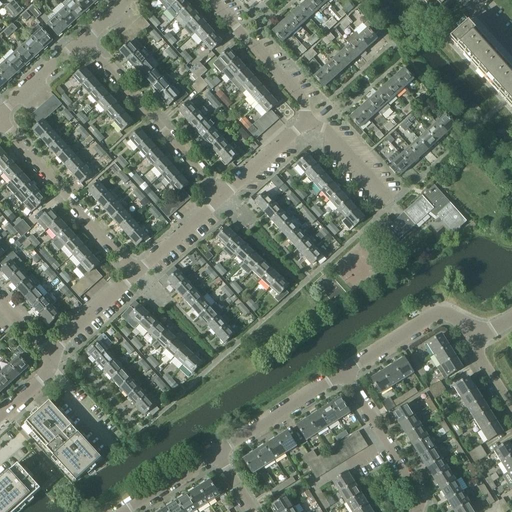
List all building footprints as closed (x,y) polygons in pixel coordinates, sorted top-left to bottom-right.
[(14,0),(9,5),(18,15),(23,11),(14,0)] [(74,0),(73,0),(65,8),(76,20),(85,12),(74,0)] [(74,0),(85,12),(94,4),(90,0),(74,0)] [(158,0),(167,10),(178,0),(158,0)] [(175,19),(179,16),(190,6),(184,0),(178,0),(167,10),(175,19)] [(309,0),(307,0),(300,7),(310,18),(319,10),(309,0)] [(325,0),(309,0),(319,10),(328,2),(325,0)] [(29,10),(37,19),(42,15),(38,10),(40,7),(37,3),(29,10)] [(18,15),(9,5),(5,9),(14,19),(18,15)] [(179,16),(187,25),(198,15),(190,6),(179,16)] [(300,7),(291,15),(301,26),(310,18),(300,7)] [(332,7),(329,10),(339,21),(342,19),(332,7)] [(65,8),(56,16),(67,28),(76,20),(65,8)] [(337,13),(342,19),(346,15),(341,10),(337,13)] [(22,16),(26,21),(31,17),(27,12),(22,16)] [(148,19),(152,24),(157,20),(153,15),(148,19)] [(187,25),(195,33),(205,24),(198,15),(187,25)] [(291,15),(282,23),(292,34),(301,26),(291,15)] [(67,28),(56,16),(47,24),(58,36),(67,28)] [(142,16),(137,21),(146,30),(150,26),(142,16)] [(348,17),(344,21),(349,26),(353,22),(348,17)] [(333,18),(329,21),(333,27),(337,23),(333,18)] [(157,20),(152,24),(156,28),(161,24),(157,20)] [(137,21),(133,24),(141,34),(146,30),(137,21)] [(333,27),(329,21),(325,25),(330,30),(333,27)] [(349,26),(344,21),(340,24),(345,29),(349,26)] [(511,69),(469,21),(450,38),(511,106),(511,69)] [(292,34),(282,23),(273,32),(283,43),(292,34)] [(13,24),(8,28),(13,34),(17,30),(13,24)] [(133,24),(129,28),(137,38),(141,34),(133,24)] [(195,33),(203,42),(214,33),(205,24),(195,33)] [(33,37),(33,38),(43,50),(53,42),(42,29),(38,25),(29,33),(33,37)] [(13,34),(8,28),(4,32),(9,37),(13,34)] [(129,28),(124,32),(132,42),(135,39),(137,38),(129,28)] [(367,29),(359,37),(368,48),(377,40),(367,29)] [(149,34),(153,39),(158,34),(154,30),(149,34)] [(119,37),(127,46),(131,42),(132,42),(124,32),(119,37)] [(164,37),(168,41),(173,37),(169,33),(164,37)] [(214,33),(203,42),(211,52),(222,42),(214,33)] [(331,33),(327,37),(331,42),(335,39),(331,33)] [(158,34),(153,39),(157,43),(162,39),(158,34)] [(315,34),(311,37),(316,43),(320,39),(315,34)] [(173,37),(168,41),(172,46),(177,42),(173,37)] [(316,43),(311,37),(307,41),(312,46),(316,43)] [(331,42),(327,37),(323,40),(327,46),(331,42)] [(359,37),(350,45),(360,56),(368,48),(359,37)] [(33,38),(24,46),(34,58),(43,50),(33,38)] [(120,52),(128,61),(139,51),(139,52),(144,48),(135,39),(132,42),(131,42),(127,46),(120,52)] [(350,45),(341,53),(351,64),(360,56),(350,45)] [(24,46),(15,53),(26,66),(34,58),(24,46)] [(298,49),(303,54),(307,51),(302,46),(298,49)] [(165,52),(169,56),(174,52),(170,48),(165,52)] [(180,55),(184,59),(189,55),(185,50),(180,55)] [(218,60),(226,69),(237,59),(229,50),(218,60)] [(313,50),(309,53),(313,58),(317,55),(313,50)] [(128,61),(136,70),(147,60),(139,52),(139,51),(128,61)] [(174,52),(169,56),(173,61),(178,57),(174,52)] [(15,53),(6,61),(17,74),(26,66),(15,53)] [(313,58),(309,53),(305,57),(309,62),(313,58)] [(341,53),(332,61),(342,72),(351,64),(341,53)] [(189,55),(184,59),(188,64),(193,60),(189,55)] [(223,72),(231,81),(245,68),(237,59),(226,69),(223,72)] [(136,70),(144,79),(155,69),(147,60),(136,70)] [(6,61),(0,66),(0,72),(8,82),(17,74),(6,61)] [(332,61),(323,69),(333,80),(342,72),(332,61)] [(190,70),(194,75),(203,66),(199,62),(190,70)] [(182,70),(185,74),(190,70),(186,66),(182,70)] [(194,75),(198,79),(200,77),(207,71),(203,66),(194,75)] [(73,77),(82,87),(93,77),(85,67),(73,77)] [(231,81),(239,90),(253,77),(245,68),(231,81)] [(144,79),(152,88),(163,78),(155,69),(144,79)] [(333,80),(323,69),(314,77),(324,88),(333,80)] [(404,69),(395,77),(404,88),(413,80),(404,69)] [(194,75),(190,70),(185,74),(190,79),(194,75)] [(82,87),(89,95),(100,85),(93,77),(82,87)] [(191,85),(195,90),(204,82),(204,81),(200,77),(198,79),(191,85)] [(204,81),(204,82),(207,86),(212,81),(209,77),(204,81)] [(246,91),(250,96),(261,86),(253,77),(239,90),(243,94),(246,91)] [(395,77),(386,85),(395,96),(404,88),(395,77)] [(171,87),(163,78),(151,89),(154,92),(155,91),(160,97),(171,87)] [(212,81),(207,86),(208,86),(212,90),(216,86),(212,81)] [(204,82),(195,90),(199,94),(208,86),(207,86),(204,82)] [(89,95),(98,104),(109,94),(100,85),(89,95)] [(386,85),(377,93),(386,104),(395,96),(386,85)] [(261,86),(250,96),(246,100),(254,108),(258,105),(269,95),(261,86)] [(171,87),(160,97),(168,106),(179,97),(171,87)] [(205,96),(209,101),(214,96),(210,92),(205,96)] [(377,93),(368,101),(378,112),(386,104),(377,93)] [(60,98),(64,102),(69,98),(65,94),(60,98)] [(98,104),(105,113),(117,103),(109,94),(98,104)] [(54,95),(48,100),(57,109),(62,105),(54,95)] [(220,99),(224,103),(229,99),(225,95),(220,99)] [(258,105),(266,114),(267,114),(271,111),(278,105),(269,95),(258,105)] [(214,96),(209,101),(213,105),(218,101),(214,96)] [(415,100),(419,105),(423,101),(419,96),(415,99),(415,100)] [(69,98),(64,102),(68,107),(73,103),(69,98)] [(229,99),(224,103),(228,108),(233,104),(229,99)] [(48,100),(44,104),(53,113),(57,109),(48,100)] [(368,101),(359,109),(369,120),(378,112),(368,101)] [(178,112),(187,121),(198,111),(189,102),(178,112)] [(105,113),(114,122),(125,112),(117,103),(105,113)] [(425,103),(422,107),(426,112),(430,109),(425,103)] [(44,104),(40,108),(48,117),(53,113),(44,104)] [(410,104),(406,108),(410,113),(415,109),(410,104)] [(426,112),(422,107),(418,110),(422,116),(426,112)] [(40,108),(36,111),(44,120),(44,121),(48,117),(40,108)] [(61,113),(65,117),(70,113),(66,109),(61,113)] [(369,120),(359,109),(350,118),(360,128),(369,120)] [(221,114),(225,118),(230,114),(226,110),(221,114)] [(31,116),(39,125),(44,120),(36,111),(31,116)] [(187,121),(195,130),(206,120),(211,116),(209,114),(205,119),(198,111),(187,121)] [(266,114),(265,115),(273,124),(279,120),(271,111),(267,114),(266,114)] [(76,116),(80,120),(85,116),(81,112),(76,116)] [(125,112),(114,122),(122,131),(133,121),(125,112)] [(236,116),(240,121),(245,117),(241,112),(236,116)] [(70,113),(65,117),(69,122),(74,118),(70,113)] [(230,114),(225,118),(229,123),(234,119),(230,114)] [(265,115),(261,119),(269,128),(273,124),(265,115)] [(445,115),(437,123),(436,123),(446,134),(455,126),(445,115)] [(85,116),(80,120),(84,125),(89,121),(85,116)] [(245,117),(240,121),(244,126),(249,122),(245,117)] [(261,119),(256,123),(265,132),(269,128),(261,119)] [(408,119),(404,123),(408,128),(413,124),(408,119)] [(432,127),(427,132),(437,142),(446,134),(436,123),(437,123),(433,119),(429,123),(432,127)] [(33,130),(41,139),(52,129),(44,121),(44,120),(39,125),(33,130)] [(195,130),(203,139),(214,129),(206,120),(195,130)] [(392,120),(388,124),(392,129),(397,125),(392,120)] [(256,123),(253,126),(261,135),(265,132),(256,123)] [(408,128),(404,123),(400,126),(405,131),(408,128)] [(392,129),(388,124),(384,127),(389,132),(392,129)] [(203,139),(211,148),(222,138),(224,135),(216,126),(214,129),(203,139)] [(248,131),(252,135),(256,131),(252,126),(248,131)] [(77,131),(81,135),(86,131),(82,127),(77,131)] [(237,132),(241,137),(245,133),(242,128),(237,132)] [(41,139),(49,148),(60,138),(52,129),(41,139)] [(129,139),(137,149),(149,139),(141,129),(129,139)] [(92,134),(96,138),(101,134),(97,130),(92,134)] [(86,131),(81,135),(89,144),(94,140),(86,131)] [(261,135),(256,131),(252,135),(256,140),(261,135)] [(375,135),(380,140),(384,137),(379,131),(375,135)] [(427,132),(418,140),(428,151),(437,142),(427,132)] [(245,133),(241,137),(245,141),(249,137),(245,133)] [(101,134),(96,138),(100,143),(105,139),(101,134)] [(390,136),(386,139),(391,144),(394,141),(390,136)] [(49,148),(57,157),(68,147),(60,138),(49,148)] [(211,148),(219,156),(230,147),(222,138),(211,148)] [(137,149),(145,158),(157,147),(149,139),(137,149)] [(418,140),(409,148),(419,159),(428,151),(418,140)] [(93,149),(97,153),(102,148),(98,144),(93,149)] [(57,157),(65,165),(76,156),(68,147),(57,157)] [(145,158),(153,167),(165,156),(157,147),(145,158)] [(230,147),(219,156),(222,161),(221,162),(225,166),(227,165),(227,166),(231,162),(233,164),(239,158),(238,156),(230,147)] [(102,148),(97,153),(101,158),(106,153),(102,148)] [(409,148),(401,155),(411,166),(419,159),(409,148)] [(411,166),(401,155),(401,156),(397,152),(388,160),(392,164),(398,171),(401,175),(411,166)] [(65,165),(73,175),(84,165),(76,156),(65,165)] [(116,160),(120,164),(125,160),(121,156),(116,160)] [(153,167),(161,175),(172,165),(165,156),(153,167)] [(298,165),(306,174),(316,164),(308,156),(298,165)] [(0,161),(0,170),(3,174),(14,165),(6,157),(0,161)] [(125,160),(120,164),(124,169),(129,165),(125,160)] [(306,174),(314,183),(324,173),(316,164),(306,174)] [(398,171),(392,164),(389,167),(395,174),(398,171)] [(3,174),(11,183),(22,174),(14,165),(3,174)] [(84,165),(73,175),(81,184),(92,174),(84,165)] [(161,175),(169,184),(180,174),(172,165),(161,175)] [(117,175),(121,179),(125,175),(122,171),(117,175)] [(314,183),(322,192),(332,182),(324,173),(314,183)] [(7,186),(15,196),(30,183),(22,174),(11,183),(7,186)] [(132,178),(136,182),(141,178),(137,174),(132,178)] [(169,184),(178,194),(183,190),(189,184),(180,174),(169,184)] [(125,175),(121,179),(125,184),(130,180),(125,175)] [(276,176),(271,180),(279,189),(284,184),(276,176)] [(141,178),(136,182),(140,187),(145,183),(141,178)] [(287,182),(291,186),(295,182),(291,178),(287,182)] [(95,181),(88,188),(90,191),(98,184),(95,181)] [(88,192),(96,201),(107,191),(100,182),(98,184),(90,191),(88,192)] [(322,192),(330,200),(340,191),(332,182),(322,192)] [(27,201),(28,201),(38,192),(30,183),(15,196),(23,204),(27,201)] [(133,193),(137,197),(141,192),(134,184),(131,187),(135,191),(133,193)] [(280,188),(284,193),(288,189),(285,184),(280,188)] [(434,185),(421,197),(433,210),(429,214),(434,218),(438,214),(455,232),(467,221),(434,185)] [(144,191),(152,200),(157,196),(156,196),(160,192),(157,188),(153,192),(149,187),(144,191)] [(295,191),(298,196),(301,193),(302,194),(304,192),(300,187),(295,191)] [(183,190),(178,194),(186,203),(191,199),(183,190)] [(96,201),(104,210),(115,200),(107,191),(96,201)] [(330,200),(338,209),(348,200),(340,191),(330,200)] [(38,192),(28,201),(35,210),(46,200),(38,192)] [(141,192),(137,197),(141,202),(140,203),(144,208),(150,202),(141,192)] [(301,193),(298,196),(303,201),(308,196),(304,192),(302,194),(301,193)] [(255,202),(263,212),(274,202),(266,193),(255,202)] [(288,198),(293,203),(295,201),(294,200),(297,197),(293,193),(288,198)] [(178,194),(173,198),(181,207),(186,203),(178,194)] [(157,196),(152,200),(156,205),(161,200),(157,196)] [(295,201),(293,203),(296,207),(301,202),(297,197),(294,200),(295,201)] [(433,210),(421,197),(403,214),(414,227),(429,214),(433,210)] [(173,198),(169,202),(177,211),(181,207),(173,198)] [(104,210),(112,219),(123,209),(115,200),(104,210)] [(342,213),(346,218),(356,209),(348,200),(338,209),(334,213),(338,217),(342,213)] [(169,202),(165,206),(173,215),(177,211),(169,202)] [(263,212),(271,221),(282,211),(274,202),(263,212)] [(311,209),(315,213),(317,211),(318,212),(320,210),(316,205),(311,209)] [(173,215),(165,206),(160,210),(168,219),(173,215)] [(149,211),(153,215),(157,211),(153,207),(149,211)] [(4,213),(8,218),(11,216),(12,216),(14,215),(9,209),(4,213)] [(112,219),(120,228),(131,218),(123,209),(112,219)] [(356,209),(346,218),(354,227),(365,218),(356,209)] [(41,220),(49,229),(60,220),(52,210),(41,220)] [(317,211),(315,213),(319,218),(324,214),(320,210),(318,212),(317,211)] [(157,211),(153,215),(157,220),(161,216),(157,211)] [(271,221),(279,230),(290,220),(282,211),(271,221)] [(304,216),(309,220),(311,218),(310,217),(313,215),(309,211),(304,216)] [(414,227),(403,214),(401,216),(393,223),(387,217),(372,231),(389,250),(400,240),(399,240),(414,227)] [(311,218),(309,220),(312,224),(317,220),(313,215),(310,217),(311,218)] [(120,228),(128,237),(140,227),(131,218),(120,228)] [(49,229),(57,238),(68,228),(60,220),(49,229)] [(279,230),(287,239),(298,229),(290,220),(279,230)] [(14,230),(18,233),(27,225),(23,221),(14,229),(14,230)] [(327,227),(331,231),(333,229),(334,230),(336,228),(331,223),(327,227)] [(5,228),(9,233),(11,231),(12,232),(14,230),(14,229),(10,224),(5,228)] [(18,233),(22,238),(24,236),(26,234),(31,229),(27,225),(18,233)] [(140,227),(128,237),(137,247),(148,237),(140,227)] [(57,238),(65,247),(76,237),(68,228),(57,238)] [(217,238),(226,247),(236,236),(227,228),(217,238)] [(287,239),(295,248),(306,238),(298,229),(287,239)] [(320,233),(325,238),(327,236),(326,235),(328,233),(325,229),(320,233)] [(24,236),(28,240),(32,244),(34,242),(35,243),(37,240),(32,235),(30,237),(26,234),(24,236)] [(15,244),(19,248),(28,240),(24,236),(22,238),(15,244)] [(232,259),(235,255),(245,244),(236,236),(226,247),(223,250),(232,259)] [(65,247),(73,256),(84,246),(76,237),(65,247)] [(295,248),(303,257),(314,247),(306,238),(295,248)] [(28,240),(19,248),(23,253),(32,245),(32,244),(28,240)] [(235,255),(244,263),(254,252),(245,244),(235,255)] [(73,256),(81,265),(92,255),(84,246),(73,256)] [(314,247),(303,257),(312,266),(322,256),(314,247)] [(39,253),(48,262),(50,260),(51,261),(53,259),(44,248),(39,253)] [(253,271),(262,261),(254,252),(244,263),(240,267),(249,275),(253,271)] [(205,257),(208,262),(213,258),(209,253),(205,257)] [(77,269),(85,277),(89,273),(89,274),(90,273),(95,269),(100,264),(92,255),(81,265),(77,269)] [(50,260),(48,262),(56,271),(61,266),(53,259),(51,261),(50,260)] [(198,263),(202,267),(206,263),(202,259),(198,263)] [(1,271),(10,281),(21,271),(12,261),(1,271)] [(253,271),(261,279),(271,269),(262,261),(253,271)] [(214,268),(218,272),(220,270),(221,271),(224,268),(219,263),(214,268)] [(206,272),(210,276),(212,274),(214,271),(210,267),(206,272)] [(45,272),(49,277),(51,275),(52,276),(54,274),(49,268),(45,272)] [(220,270),(218,272),(222,277),(227,272),(224,268),(221,271),(220,270)] [(95,269),(90,273),(98,282),(103,278),(95,269)] [(261,279),(270,288),(280,277),(271,269),(261,279)] [(10,281),(17,289),(29,279),(21,271),(10,281)] [(60,275),(64,280),(66,277),(67,278),(69,276),(64,271),(60,275)] [(167,281),(176,290),(187,280),(178,271),(167,281)] [(212,274),(210,276),(214,281),(219,276),(214,271),(212,274)] [(89,273),(85,277),(93,286),(98,282),(90,273),(89,274),(89,273)] [(85,277),(81,281),(89,290),(93,286),(85,277)] [(280,277),(270,288),(278,295),(275,299),(279,303),(289,294),(285,290),(289,285),(280,277)] [(17,289),(26,299),(37,289),(29,279),(17,289)] [(176,290),(184,299),(195,289),(194,289),(187,280),(176,290)] [(81,281),(76,285),(85,294),(89,290),(81,281)] [(230,286),(234,290),(236,288),(237,289),(240,287),(235,282),(233,283),(232,282),(230,284),(231,285),(230,286)] [(85,294),(76,285),(71,289),(80,298),(85,294)] [(184,299),(192,308),(203,298),(203,299),(207,295),(199,285),(194,289),(195,289),(184,299)] [(222,289),(226,294),(228,293),(228,292),(230,289),(226,285),(222,289)] [(61,291),(64,295),(67,293),(67,294),(70,292),(65,287),(61,291)] [(236,288),(234,290),(238,295),(243,290),(240,287),(237,289),(236,288)] [(26,299),(33,307),(45,297),(37,289),(26,299)] [(228,293),(226,294),(230,299),(234,294),(230,289),(228,292),(228,293)] [(33,307),(41,316),(53,306),(45,297),(33,307)] [(192,308),(200,317),(211,307),(203,299),(203,298),(192,308)] [(252,306),(250,308),(254,313),(259,309),(255,305),(253,307),(252,306)] [(53,306),(41,316),(49,325),(61,315),(53,306)] [(130,317),(139,325),(149,315),(140,306),(130,317)] [(200,317),(208,326),(218,316),(211,307),(200,317)] [(244,310),(242,313),(245,317),(250,313),(245,308),(243,309),(244,310)] [(139,325),(148,334),(158,323),(149,315),(139,325)] [(208,326),(215,335),(226,325),(218,316),(208,326)] [(148,334),(156,341),(157,342),(167,331),(158,323),(148,334)] [(226,325),(215,335),(224,344),(235,335),(226,325)] [(121,331),(127,338),(131,333),(126,327),(121,331)] [(161,345),(166,350),(176,339),(167,331),(157,342),(156,341),(152,346),(157,350),(161,345)] [(114,338),(118,342),(122,338),(118,334),(114,338)] [(427,344),(434,356),(449,346),(442,335),(427,344)] [(88,353),(96,362),(107,352),(110,349),(105,344),(107,342),(101,336),(89,348),(91,350),(88,353)] [(131,342),(135,346),(137,344),(137,345),(140,343),(135,338),(131,342)] [(166,350),(174,358),(184,347),(176,339),(166,350)] [(122,346),(127,351),(129,350),(128,349),(131,346),(127,342),(122,346)] [(137,344),(135,346),(139,351),(144,347),(140,343),(137,345),(137,344)] [(19,357),(11,364),(20,375),(29,368),(26,364),(32,359),(21,346),(14,352),(19,357)] [(129,350),(127,351),(130,355),(135,351),(131,346),(128,349),(129,350)] [(434,356),(441,366),(456,357),(449,346),(434,356)] [(174,358),(183,366),(193,355),(184,347),(174,358)] [(96,362),(104,371),(115,361),(107,352),(96,362)] [(193,355),(183,366),(192,374),(202,363),(193,355)] [(147,360),(151,364),(153,362),(154,363),(156,361),(152,356),(147,360)] [(411,361),(415,367),(420,364),(416,357),(411,361)] [(456,357),(441,366),(448,377),(463,368),(456,357)] [(405,358),(394,365),(403,380),(414,373),(405,358)] [(138,364),(143,369),(145,368),(144,367),(147,364),(143,360),(138,364)] [(104,371),(112,380),(123,370),(115,361),(104,371)] [(11,364),(1,373),(11,384),(20,375),(11,364)] [(145,368),(143,369),(146,373),(151,369),(147,364),(144,367),(145,368)] [(415,367),(419,373),(424,370),(420,364),(415,367)] [(394,365),(383,372),(392,387),(403,380),(394,365)] [(112,380),(120,389),(131,379),(123,370),(112,380)] [(424,370),(419,373),(422,378),(427,375),(424,370)] [(392,387),(383,372),(371,379),(381,394),(392,387)] [(1,373),(0,373),(0,389),(2,391),(11,384),(1,373)] [(454,387),(461,398),(476,388),(469,377),(454,387)] [(120,389),(128,397),(139,388),(131,379),(120,389)] [(169,380),(166,382),(171,387),(175,392),(179,388),(172,379),(169,381),(169,380)] [(429,389),(432,394),(444,386),(441,381),(429,389)] [(444,386),(432,394),(435,399),(447,392),(444,386)] [(128,397),(136,407),(147,397),(146,396),(139,388),(128,397)] [(415,388),(410,392),(413,396),(418,393),(415,388)] [(461,398),(467,409),(483,399),(476,388),(461,398)] [(147,397),(136,407),(144,416),(146,414),(146,415),(149,413),(152,417),(159,411),(150,401),(155,397),(151,392),(146,396),(147,397)] [(410,392),(405,395),(408,400),(413,396),(410,392)] [(405,395),(399,398),(402,403),(408,400),(405,395)] [(341,398),(330,405),(339,420),(350,413),(341,398)] [(382,403),(381,403),(387,412),(396,407),(393,402),(390,398),(382,403)] [(402,403),(399,398),(393,402),(396,407),(402,403)] [(467,409),(474,419),(490,410),(483,399),(467,409)] [(53,404),(27,427),(75,482),(104,461),(53,404)] [(393,414),(400,425),(415,415),(408,404),(393,414)] [(330,405),(319,412),(328,427),(339,420),(330,405)] [(474,419),(481,430),(496,420),(490,410),(474,419)] [(319,412),(308,418),(317,433),(328,427),(319,412)] [(400,425),(407,436),(422,426),(415,415),(400,425)] [(317,433),(308,418),(297,425),(306,440),(317,433)] [(496,420),(481,430),(488,441),(503,432),(496,420)] [(407,436),(414,447),(429,437),(422,426),(407,436)] [(287,431),(276,438),(285,453),(297,446),(287,431)] [(358,432),(348,438),(351,443),(361,437),(358,432)] [(364,442),(361,437),(351,443),(354,448),(364,442)] [(414,447),(421,457),(436,448),(429,437),(414,447)] [(276,438),(265,445),(274,460),(285,453),(276,438)] [(348,438),(343,441),(350,452),(355,449),(354,448),(351,443),(348,438)] [(343,441),(338,444),(345,456),(350,452),(343,441)] [(494,451),(501,462),(511,455),(511,445),(509,441),(494,451)] [(355,449),(357,454),(367,447),(364,442),(354,448),(355,449)] [(338,444),(333,448),(339,459),(345,456),(338,444)] [(265,445),(254,452),(264,467),(274,460),(265,445)] [(469,453),(472,458),(484,451),(481,446),(469,453)] [(333,448),(327,451),(334,462),(339,459),(333,448)] [(421,457),(427,468),(443,459),(436,448),(421,457)] [(313,450),(308,454),(315,466),(320,462),(317,457),(313,450)] [(327,451),(322,454),(329,465),(334,462),(327,451)] [(484,451),(472,458),(476,463),(487,456),(484,451)] [(264,467),(254,452),(243,459),(252,474),(264,467)] [(303,457),(310,469),(315,466),(308,454),(303,457)] [(317,457),(320,462),(324,468),(329,465),(322,454),(317,457)] [(511,455),(501,462),(508,473),(511,470),(511,455)] [(427,468),(434,479),(450,470),(443,459),(427,468)] [(320,462),(315,466),(321,476),(327,473),(324,468),(320,462)] [(0,480),(0,511),(15,511),(16,511),(33,497),(41,489),(32,479),(29,475),(18,464),(2,479),(0,480)] [(315,466),(310,469),(317,479),(321,476),(315,466)] [(434,479),(441,490),(456,481),(450,470),(434,479)] [(333,481),(340,492),(355,483),(348,471),(333,481)] [(293,477),(287,480),(291,485),(296,482),(293,477)] [(211,480),(199,488),(208,503),(215,499),(216,500),(224,495),(219,486),(215,488),(211,480)] [(287,480),(282,484),(285,488),(291,485),(287,480)] [(441,490),(448,501),(463,492),(456,481),(441,490)] [(493,482),(489,485),(493,491),(497,488),(493,482)] [(340,492),(347,503),(362,494),(355,483),(340,492)] [(282,484),(276,487),(279,492),(285,488),(282,484)] [(479,488),(483,494),(488,490),(484,485),(479,488)] [(279,492),(276,487),(270,491),(273,496),(279,492)] [(199,488),(188,494),(198,509),(208,503),(199,488)] [(315,492),(322,504),(327,501),(320,489),(315,492)] [(488,490),(483,494),(490,505),(495,502),(488,490)] [(448,501),(455,511),(470,502),(463,492),(448,501)] [(188,494),(177,501),(184,511),(193,511),(198,509),(188,494)] [(347,503),(352,511),(356,511),(369,504),(362,494),(347,503)] [(272,505),(276,511),(286,511),(294,507),(287,496),(272,505)] [(184,511),(177,501),(166,508),(168,511),(184,511)] [(327,501),(322,504),(326,510),(331,506),(327,501)] [(476,511),(470,502),(455,511),(454,511),(476,511)]
